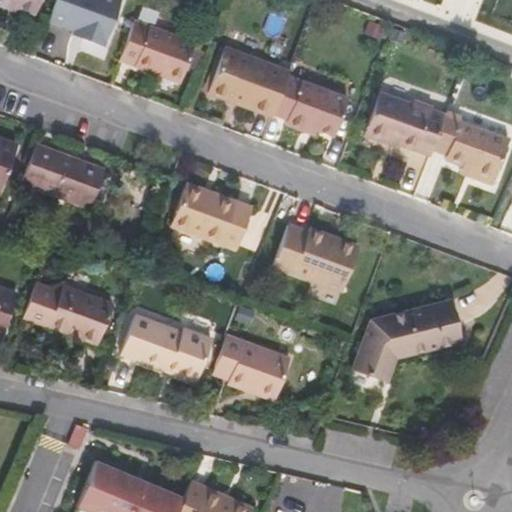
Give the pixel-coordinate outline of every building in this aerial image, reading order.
[(0,0),(0,5),(6,8),(7,4),(35,14),(40,0),(0,0)] [(119,0),(55,0),(48,20),(73,30),(72,35),(103,46),(119,0)] [(194,43),(133,20),(119,60),(180,82),(185,67),(192,47),(194,43)] [(205,51),(192,47),(185,67),(199,71),(205,51)] [(223,47),(207,92),(272,116),(272,114),(287,75),(288,71),(223,47)] [(287,75),(272,114),(286,119),(284,123),(304,131),(306,126),(316,130),(333,136),(348,97),(287,75)] [(379,92),(363,134),(386,143),(388,140),(399,144),(430,155),(432,149),(445,114),(431,109),(432,106),(413,99),(411,104),(379,92)] [(461,116),(446,111),(445,114),(432,149),(445,153),(443,158),(462,165),(473,169),(470,176),(492,184),(508,139),(460,121),(461,116)] [(0,190),(16,146),(0,140),(0,190)] [(35,143),(20,183),(89,208),(103,168),(35,143)] [(473,169),(462,165),(459,172),(470,176),(473,169)] [(185,182),(183,186),(215,198),(217,194),(185,182)] [(183,186),(169,225),(235,250),(251,206),(217,194),(215,198),(183,186)] [(309,228),(307,231),(287,224),(272,265),(341,290),(357,246),(309,228)] [(97,345),(112,303),(61,285),(59,292),(35,284),(22,318),(97,345)] [(0,334),(1,335),(17,293),(0,287),(0,334)] [(369,319),(350,369),(386,382),(395,358),(461,342),(451,298),(369,319)] [(254,311),(239,305),(233,321),(249,326),(254,311)] [(181,328),(180,331),(133,314),(119,354),(195,382),(211,338),(181,328)] [(226,335),(211,373),(228,379),(259,390),(257,394),(275,400),(289,357),(226,335)] [(228,379),(227,383),(257,394),(259,390),(228,379)] [(78,450),(86,429),(75,425),(68,443),(67,446),(78,450)] [(175,511),(182,497),(143,480),(140,479),(136,477),(94,460),(75,507),(86,511),(175,511)] [(188,484),(182,497),(175,511),(250,511),(249,511),(248,508),(246,506),(244,504),(241,503),(238,504),(235,505),(188,484)]
